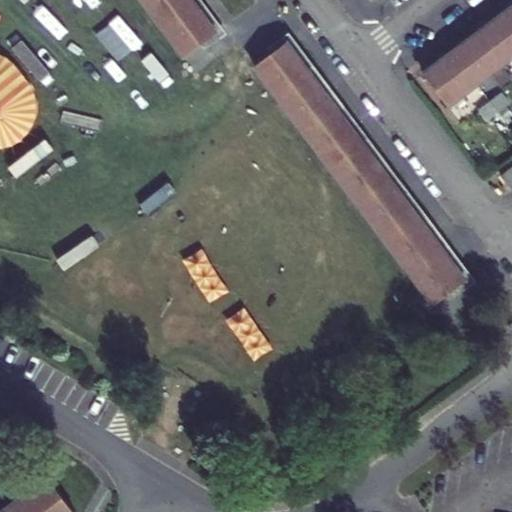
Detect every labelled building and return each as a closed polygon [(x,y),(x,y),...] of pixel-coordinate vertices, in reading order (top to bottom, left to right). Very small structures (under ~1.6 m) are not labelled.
[(217,31),(193,0),(140,0),(184,57),(200,43),(217,31)] [(511,58),(511,6),(423,74),(448,106),(511,58)] [(466,280),(287,41),(270,54),(254,66),(433,306),(448,294),(466,280)] [(487,120),(508,104),(499,93),(478,109),(487,120)] [(511,166),(500,175),(511,191),(511,166)] [(0,511),(75,511),(47,476),(0,511)]
